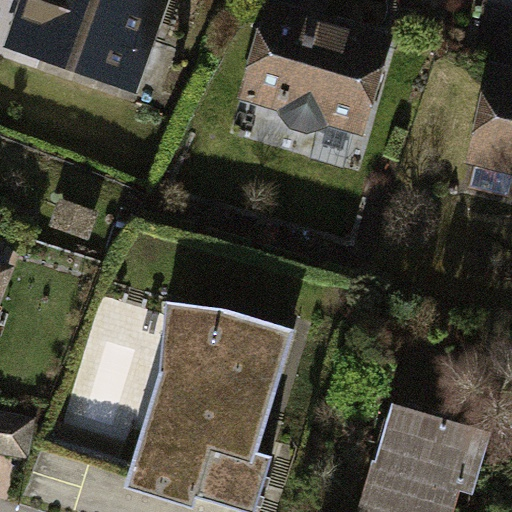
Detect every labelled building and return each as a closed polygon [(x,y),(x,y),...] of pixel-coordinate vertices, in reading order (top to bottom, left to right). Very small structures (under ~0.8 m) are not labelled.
[(33,0),(18,44),(148,88),(178,0),(33,0)] [(378,136),(404,38),(284,7),(259,105),(378,136)] [(511,180),(511,71),(504,69),(477,172),(511,180)] [(0,320),(19,270),(0,262),(0,320)] [(223,309),(169,303),(164,365),(127,486),(194,506),(196,497),(252,511),(255,511),(272,456),(257,451),(293,329),(223,309)] [(494,492),(508,439),(405,411),(377,511),(466,511),(474,487),(494,492)] [(0,448),(35,453),(40,419),(0,413),(0,448)]
